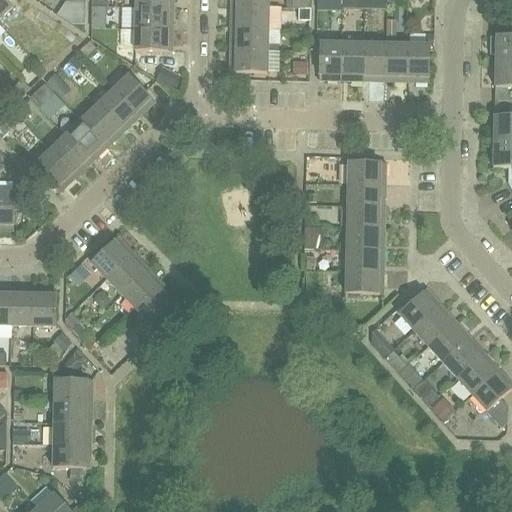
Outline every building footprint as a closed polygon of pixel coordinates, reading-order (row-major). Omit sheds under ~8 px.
[(15,0),(0,0),(0,20),(19,3),(15,0)] [(76,25),(85,25),(85,0),(74,0),(74,11),(76,11),(76,25)] [(109,0),(93,0),(93,8),(109,8),(109,0)] [(173,9),(173,0),(136,0),(136,8),(173,9)] [(269,9),(268,0),(231,0),(231,8),(269,9)] [(310,0),(296,0),(296,10),(298,10),(309,10),(310,10),(310,0)] [(92,20),(106,21),(106,9),(92,8),(92,20)] [(173,31),(173,9),(136,8),(136,30),(173,31)] [(268,31),(269,9),(231,8),(231,30),(268,31)] [(310,24),(311,12),(310,12),(298,12),(298,23),(298,24),(310,24)] [(172,53),(173,31),(136,30),(135,53),(172,53)] [(268,45),(268,31),(231,30),(231,52),(268,52),(278,52),(278,45),(268,45)] [(434,46),(434,34),(426,34),(426,46),(434,46)] [(491,39),(490,56),(496,56),(496,63),(511,63),(511,37),(511,38),(496,37),(496,39),(491,39)] [(89,44),(80,52),(86,59),(95,51),(89,44)] [(342,82),(342,45),(320,45),(319,82),(342,82)] [(363,83),(364,46),(342,45),(342,82),(363,83)] [(385,83),(386,46),(364,46),(363,83),(385,83)] [(406,84),(407,47),(386,46),(385,83),(406,84)] [(407,47),(406,84),(429,84),(430,47),(407,47)] [(267,75),(268,52),(231,52),(230,74),(267,75)] [(75,58),(62,71),(70,79),(83,67),(75,58)] [(308,63),(293,64),(293,72),(293,77),(296,77),(308,77),(308,63)] [(511,63),(496,63),(495,89),(511,89),(511,63)] [(163,70),(158,81),(175,90),(181,79),(163,70)] [(53,95),(62,86),(63,86),(55,77),(45,87),(53,95)] [(113,93),(138,120),(155,104),(129,77),(113,93)] [(22,98),(30,90),(21,82),(13,90),(22,98)] [(45,87),(30,100),(38,109),(53,95),(45,87)] [(123,134),(138,120),(113,93),(97,108),(123,134)] [(26,108),(16,116),(22,123),(32,114),(26,108)] [(107,149),(123,134),(97,108),(81,123),(107,149)] [(494,117),(494,143),(511,143),(511,117),(495,117),(494,117)] [(91,164),(107,149),(81,123),(66,137),(91,164)] [(10,133),(3,126),(0,128),(0,138),(2,141),(10,133)] [(76,179),(91,164),(66,137),(50,152),(76,179)] [(511,143),(494,143),(493,169),(511,169),(511,182),(508,185),(511,191),(511,143)] [(59,195),(76,179),(50,152),(34,168),(59,195)] [(348,186),(385,187),(386,164),(349,163),(348,186)] [(385,209),(385,187),(348,186),(348,208),(385,209)] [(0,194),(0,232),(14,232),(14,195),(0,194)] [(308,205),(317,206),(317,197),(309,196),(308,205)] [(385,230),(385,209),(348,208),(347,229),(385,230)] [(305,229),(314,229),(315,215),(315,214),(314,214),(306,214),(305,229)] [(319,230),(314,229),(305,229),(304,248),(304,251),(313,251),(323,252),(324,252),(325,230),(324,230),(319,230)] [(384,252),(385,230),(347,229),(347,251),(384,252)] [(107,281),(134,255),(118,239),(91,265),(107,281)] [(384,273),(384,252),(347,251),(346,273),(384,273)] [(122,297),(149,271),(134,255),(107,281),(122,297)] [(307,260),(307,271),(315,271),(315,269),(316,259),(307,259),(307,260)] [(85,269),(82,266),(69,278),(75,283),(79,288),(92,276),(85,269)] [(137,312),(163,287),(149,271),(122,297),(137,312)] [(383,296),(384,273),(346,273),(346,295),(383,296)] [(307,278),(306,299),(323,300),(324,279),(307,278)] [(163,287),(137,312),(152,329),(179,303),(163,287)] [(0,327),(11,328),(12,291),(0,290),(0,327)] [(33,328),(34,291),(12,291),(11,328),(33,328)] [(34,291),(33,328),(55,329),(56,292),(34,291)] [(414,333),(441,308),(426,291),(399,316),(414,333)] [(428,349),(456,324),(441,308),(414,333),(428,349)] [(72,315),(65,322),(65,324),(66,327),(68,329),(72,333),(77,339),(86,331),(72,315)] [(443,365),(470,340),(456,324),(428,349),(443,365)] [(99,346),(93,340),(90,336),(86,332),(79,339),(78,340),(81,343),(91,354),(99,346)] [(62,351),(64,353),(73,345),(67,339),(63,334),(54,343),(55,344),(62,351)] [(457,381),(485,356),(470,340),(443,365),(457,381)] [(393,351),(388,346),(379,354),(384,359),(392,353),(393,351)] [(75,354),(63,370),(68,373),(73,378),(85,362),(75,354)] [(472,397),(499,372),(485,356),(457,381),(472,397)] [(391,367),(399,375),(406,369),(398,360),(391,367)] [(511,385),(499,372),(472,397),(487,414),(502,400),(511,390),(511,385)] [(55,404),(92,404),(92,382),(55,381),(55,404)] [(508,408),(502,400),(487,414),(502,430),(507,425),(508,408)] [(442,423),(452,414),(441,401),(430,411),(442,423)] [(91,426),(92,404),(55,404),(54,425),(91,426)] [(91,448),(91,426),(54,425),(54,447),(91,448)] [(19,445),(29,445),(29,435),(29,431),(13,431),(13,443),(13,445),(19,445)] [(90,470),(91,448),(54,447),(53,470),(70,470),(83,470),(90,470)] [(83,484),(83,470),(70,470),(70,484),(83,484)] [(14,485),(5,475),(0,480),(0,487),(5,493),(14,485)] [(38,510),(39,511),(69,511),(54,495),(38,510)]
